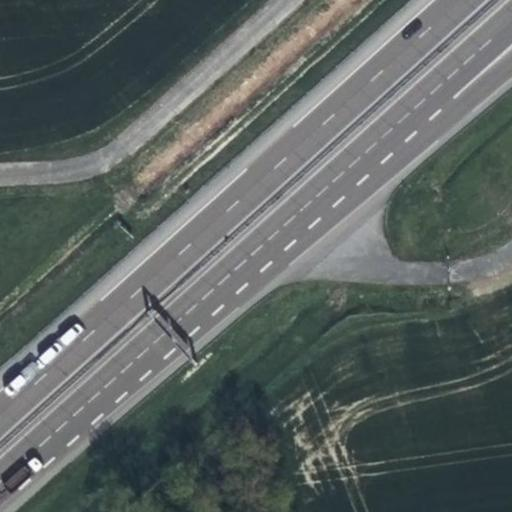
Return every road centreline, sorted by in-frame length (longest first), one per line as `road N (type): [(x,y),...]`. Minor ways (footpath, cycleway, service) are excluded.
road 1 (motorway): [(460,0),(0,411)]
road 2 (motorway): [(0,478),(408,110)]
road 3 (motorway): [(408,110),(511,17)]
